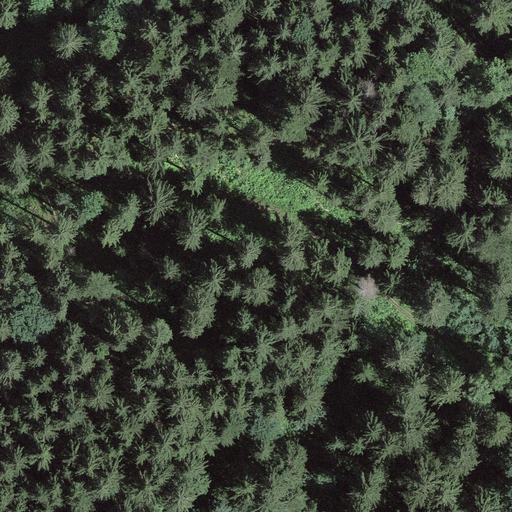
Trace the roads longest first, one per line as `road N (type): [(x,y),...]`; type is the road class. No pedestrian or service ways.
road 1 (track): [(511,364),(470,356),(414,322),(353,257),(238,193),(135,180),(0,191)]
road 2 (track): [(511,99),(422,0)]
